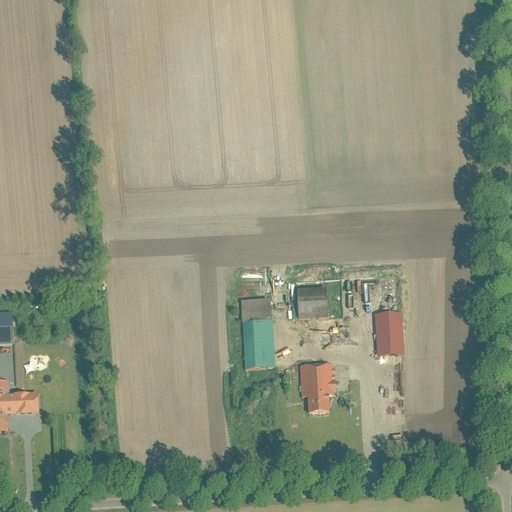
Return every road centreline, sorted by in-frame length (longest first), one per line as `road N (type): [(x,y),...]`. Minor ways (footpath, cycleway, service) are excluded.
road 1 (residential): [(503,480),(1,511)]
road 2 (unclassified): [(503,0),(503,480)]
